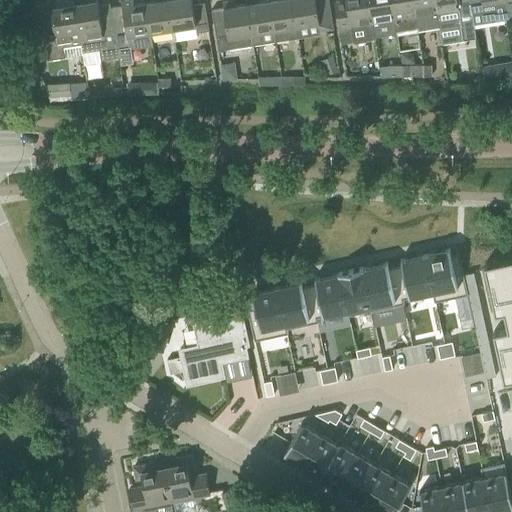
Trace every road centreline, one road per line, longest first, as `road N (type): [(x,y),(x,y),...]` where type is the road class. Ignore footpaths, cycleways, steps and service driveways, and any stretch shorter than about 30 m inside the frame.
road 1 (unknown): [(237,295),(445,261),(498,511)]
road 2 (tertiary): [(70,151),(511,143)]
road 3 (residential): [(0,229),(44,328),(69,354),(243,451)]
road 4 (residential): [(450,394),(381,379),(266,406),(243,451)]
